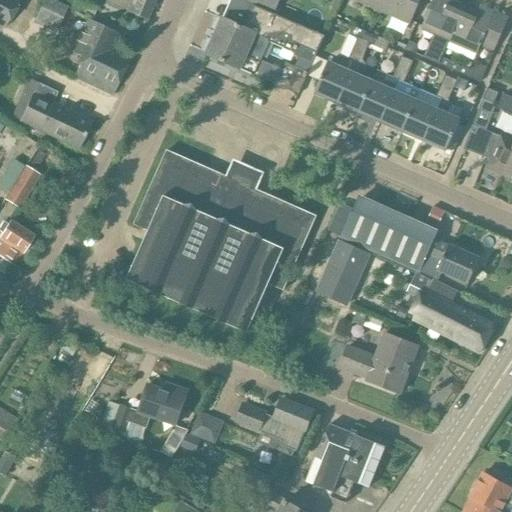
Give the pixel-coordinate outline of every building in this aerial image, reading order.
[(20,0),(0,0),(0,25),(5,28),(20,0)] [(68,0),(67,4),(75,7),(75,9),(73,8),(76,10),(87,17),(89,16),(93,18),(100,0),(99,0),(68,0)] [(154,0),(106,0),(105,4),(146,21),(154,0)] [(245,0),(245,1),(263,9),(275,14),(280,0),(245,0)] [(382,12),(387,0),(361,0),(368,3),(367,6),(382,12)] [(387,0),(382,12),(397,19),(399,16),(411,21),(420,0),(387,0)] [(439,64),(449,42),(464,7),(448,0),(433,0),(423,26),(435,31),(424,58),(439,64)] [(216,16),(206,38),(232,49),(234,44),(242,47),(239,53),(260,62),(260,61),(261,61),(270,42),(292,52),(296,44),(317,53),(324,37),(269,13),(251,5),(241,27),(216,16)] [(464,7),(449,42),(464,49),(465,46),(478,51),(480,47),(494,52),(508,19),(485,9),(482,15),(464,7)] [(120,35),(88,21),(73,53),(83,58),(73,78),(112,97),(130,58),(113,50),(120,35)] [(367,36),(376,40),(377,37),(353,26),(349,35),(358,39),(349,59),(343,56),(339,65),(329,61),(315,94),(337,104),(367,36)] [(367,36),(337,104),(359,113),(373,80),(364,76),(368,67),(361,64),(370,43),(374,45),(376,40),(367,36)] [(232,49),(206,38),(200,52),(299,96),(308,74),(285,63),(282,70),(261,61),(260,61),(260,62),(239,53),(242,47),(234,44),(232,49)] [(410,42),(406,50),(416,54),(420,47),(410,42)] [(402,57),(398,67),(409,72),(413,62),(402,57)] [(463,67),(460,74),(480,83),(487,68),(481,65),(469,69),(463,67)] [(398,67),(393,78),(399,80),(404,82),(409,72),(398,67)] [(373,80),(359,113),(380,123),(395,90),(399,80),(393,78),(387,75),(383,84),(373,80)] [(436,98),(442,101),(451,79),(446,77),(436,98)] [(451,79),(442,101),(439,109),(424,142),(446,152),(460,121),(447,115),(451,105),(448,103),(457,81),(451,79)] [(56,92),(37,83),(24,110),(44,119),(38,131),(78,150),(91,122),(51,103),(56,92)] [(493,105),(498,94),(487,89),(483,100),(493,105)] [(395,90),(380,123),(402,132),(417,99),(407,95),(395,90)] [(417,99),(402,132),(424,142),(439,109),(417,99)] [(473,126),(464,149),(493,161),(489,169),(511,179),(511,142),(501,138),(502,137),(473,126)] [(230,179),(167,151),(134,225),(149,232),(127,280),(247,333),(269,285),(283,291),(316,217),(253,189),(258,178),(235,168),(230,179)] [(38,176),(24,168),(5,200),(18,208),(38,176)] [(436,236),(358,202),(341,238),(419,273),(437,281),(441,272),(468,284),(479,260),(449,246),(448,247),(434,241),(436,236)] [(33,237),(9,222),(0,235),(0,258),(14,267),(33,237)] [(369,255),(340,242),(317,293),(347,306),(369,255)] [(417,274),(412,284),(428,292),(433,283),(417,274)] [(314,293),(304,289),(278,348),(283,350),(301,309),(300,309),(302,304),(308,307),(314,293)] [(494,326),(428,293),(414,320),(458,342),(457,342),(480,354),(480,353),(494,326)] [(356,312),(353,322),(380,333),(383,323),(369,317),(356,312)] [(340,321),(336,331),(337,335),(345,338),(348,336),(353,326),(351,322),(344,319),(340,321)] [(418,348),(385,335),(376,358),(348,347),(340,368),(368,379),(367,381),(400,394),(418,348)] [(319,374),(309,370),(305,379),(316,383),(319,374)] [(170,394),(147,386),(138,412),(110,403),(102,426),(112,430),(113,428),(127,433),(130,423),(147,429),(151,418),(175,427),(187,392),(173,387),(170,394)] [(313,413),(281,401),(274,418),(267,415),(243,405),(235,424),(259,433),(260,431),(283,440),(281,445),(298,451),(313,413)] [(1,415),(0,414),(0,433),(6,437),(18,418),(5,410),(1,415)] [(200,412),(190,434),(200,438),(210,416),(200,412)] [(385,448),(329,425),(306,482),(334,493),(340,477),(369,488),(385,448)] [(188,431),(177,427),(161,452),(172,458),(188,431)] [(186,436),(181,447),(195,453),(200,442),(186,436)] [(17,458),(5,451),(0,459),(0,472),(7,477),(17,458)] [(273,478),(250,467),(244,481),(267,492),(273,478)] [(511,511),(511,483),(500,478),(498,482),(483,474),(470,497),(472,498),(464,511),(511,511)] [(303,511),(272,493),(265,505),(277,511),(303,511)] [(103,511),(83,501),(76,511),(103,511)] [(197,511),(182,502),(176,511),(197,511)]
